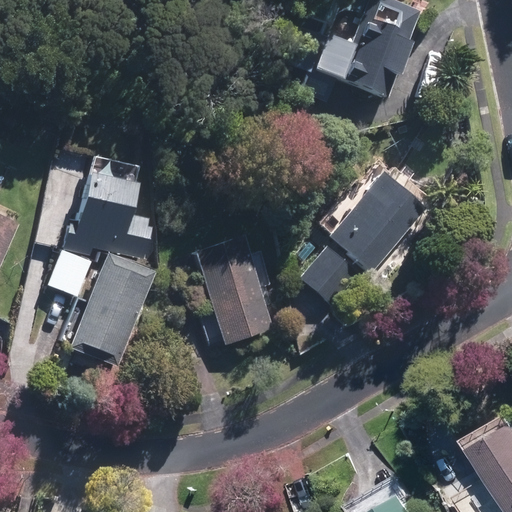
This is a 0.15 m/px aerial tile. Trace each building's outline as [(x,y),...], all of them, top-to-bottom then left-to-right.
[(412,11),(374,0),(358,0),(348,35),(322,27),(307,76),(385,100),(412,11)] [(64,250),(89,256),(91,247),(139,259),(148,218),(126,213),(138,164),(87,152),(64,250)] [(322,305),(356,268),(363,274),(423,208),(382,170),(321,236),(324,238),(290,275),(322,305)] [(0,260),(20,213),(0,205),(0,260)] [(239,234),(186,252),(220,347),(272,328),(239,234)] [(88,262),(59,251),(46,285),(76,296),(88,262)] [(152,272),(105,253),(67,350),(114,368),(152,272)] [(476,463),(481,460),(511,511),(511,425),(492,437),(489,431),(465,445),(476,463)] [(508,511),(489,477),(455,496),(463,511),(508,511)] [(419,511),(407,491),(369,511),(419,511)]
